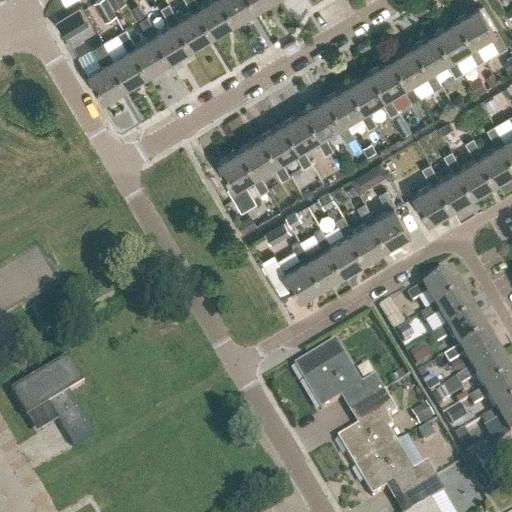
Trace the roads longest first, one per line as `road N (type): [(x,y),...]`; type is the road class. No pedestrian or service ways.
road 1 (residential): [(110,157),(395,0)]
road 2 (residential): [(235,365),(456,235)]
road 3 (residential): [(235,365),(110,157)]
road 4 (residential): [(322,511),(235,365)]
road 5 (residential): [(110,157),(24,14)]
